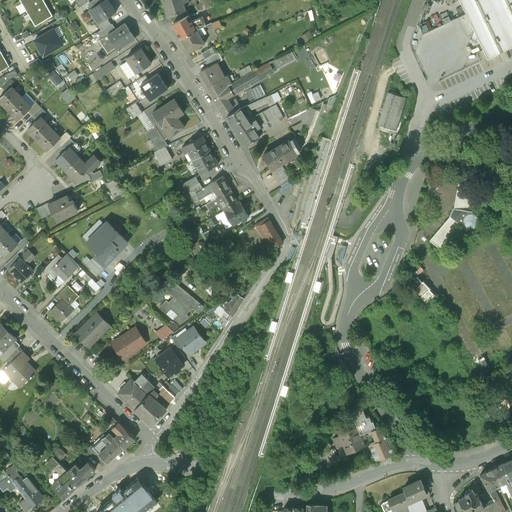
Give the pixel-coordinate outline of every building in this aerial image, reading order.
[(44,0),(21,0),(28,11),(45,1),(44,0)] [(99,0),(92,0),(88,3),(91,8),(101,2),(99,0)] [(91,8),(89,9),(98,23),(107,17),(116,11),(109,0),(103,0),(101,2),(91,8)] [(162,0),(168,14),(185,8),(182,0),(162,0)] [(211,0),(199,0),(201,3),(197,5),(199,11),(214,5),(211,0)] [(511,45),(511,0),(459,0),(487,57),(493,54),(511,45)] [(45,1),(28,11),(36,25),(53,15),(45,1)] [(12,24),(6,14),(1,17),(7,27),(12,24)] [(189,14),(173,24),(181,37),(197,28),(198,28),(206,25),(203,16),(192,20),(189,14)] [(61,17),(51,23),(54,28),(64,22),(61,17)] [(107,17),(98,23),(101,29),(111,23),(107,17)] [(219,19),(212,22),(214,28),(221,25),(219,19)] [(115,29),(109,33),(109,34),(119,48),(134,37),(125,23),(115,29)] [(111,24),(103,29),(107,35),(109,34),(109,33),(115,29),(111,24)] [(62,44),(54,28),(35,39),(44,55),(62,44)] [(197,28),(181,37),(189,51),(205,42),(197,28)] [(212,46),(202,52),(206,58),(209,57),(216,52),(212,46)] [(307,55),(303,46),(298,48),(302,57),(307,55)] [(141,47),(128,57),(129,58),(138,71),(151,62),(141,47)] [(219,51),(209,57),(213,64),(217,62),(217,63),(223,60),(219,51)] [(2,52),(0,52),(0,71),(10,66),(2,52)] [(290,52),(256,70),(260,78),(294,59),(290,52)] [(112,57),(114,63),(124,59),(121,53),(112,57)] [(39,58),(28,64),(31,69),(41,63),(39,58)] [(129,58),(120,64),(132,83),(142,76),(138,71),(129,58)] [(111,60),(93,73),(97,79),(116,67),(111,60)] [(55,85),(63,79),(60,75),(67,70),(61,62),(46,73),(55,85)] [(213,64),(201,71),(209,86),(225,77),(217,63),(217,62),(213,64)] [(248,66),(239,71),(242,78),(252,73),(248,66)] [(15,69),(5,75),(8,80),(18,74),(15,69)] [(230,84),(229,85),(233,93),(260,78),(256,70),(252,73),(242,78),(230,84)] [(158,72),(141,84),(144,88),(150,96),(152,99),(168,87),(158,72)] [(225,77),(209,86),(218,103),(225,99),(234,94),(233,93),(229,85),(230,84),(226,76),(225,77)] [(9,80),(1,87),(6,92),(11,87),(15,84),(11,79),(9,80)] [(117,83),(111,87),(116,94),(121,90),(117,83)] [(260,84),(251,89),(255,98),(265,93),(260,84)] [(6,92),(0,98),(0,101),(8,110),(21,97),(11,87),(6,92)] [(65,101),(72,98),(67,88),(61,91),(65,101)] [(150,96),(144,88),(139,91),(145,100),(150,96)] [(277,92),(240,108),(243,113),(268,102),(269,105),(276,102),(275,101),(279,99),(277,92)] [(388,93),(378,125),(393,130),(403,98),(388,93)] [(21,97),(8,110),(18,120),(27,111),(31,108),(21,97)] [(161,106),(153,112),(170,136),(185,126),(179,116),(185,112),(175,97),(161,106)] [(225,99),(218,103),(224,112),(230,108),(225,99)] [(136,101),(127,107),(134,118),(143,112),(136,101)] [(158,101),(145,110),(156,127),(147,133),(158,149),(166,145),(168,144),(165,139),(170,136),(153,112),(161,106),(158,101)] [(31,108),(27,111),(32,116),(41,108),(36,103),(31,108)] [(271,113),(257,122),(263,131),(284,118),(276,104),(269,108),(271,113)] [(240,107),(227,116),(246,145),(260,137),(258,134),(263,131),(257,122),(256,119),(250,123),(243,113),(240,108),(240,107)] [(41,108),(32,116),(37,121),(40,117),(45,113),(41,108)] [(320,110),(313,129),(322,132),(329,114),(320,110)] [(37,121),(28,129),(38,140),(50,128),(40,117),(37,121)] [(50,128),(38,140),(47,150),(60,138),(50,128)] [(203,135),(183,147),(187,153),(190,152),(193,159),(196,157),(210,149),(211,149),(203,135)] [(70,138),(61,146),(66,151),(74,143),(70,138)] [(288,142),(278,147),(277,145),(267,150),(268,152),(262,155),(270,170),(295,157),(288,142)] [(66,151),(57,160),(66,170),(79,157),(75,153),(80,149),(80,147),(77,143),(75,143),(74,143),(66,151)] [(158,149),(155,151),(161,163),(172,158),(166,145),(158,149)] [(210,149),(196,157),(202,166),(199,168),(202,172),(218,163),(210,149)] [(79,157),(66,170),(77,181),(86,172),(90,169),(91,170),(101,161),(95,155),(85,164),(79,157)] [(461,176),(455,207),(453,207),(453,208),(451,214),(449,215),(450,216),(430,240),(441,249),(461,225),(464,227),(466,225),(468,226),(471,227),(473,227),(476,225),(477,223),(478,221),(478,218),(476,216),(474,214),(472,213),(472,210),(468,209),(476,160),(461,157),(458,175),(461,176)] [(10,159),(5,160),(4,164),(7,168),(11,167),(13,162),(10,159)] [(285,167),(272,173),(277,185),(287,180),(285,177),(289,175),(285,167)] [(101,170),(90,175),(93,181),(97,179),(104,176),(101,170)] [(224,174),(204,186),(205,187),(197,191),(200,197),(198,198),(199,200),(203,198),(202,197),(216,189),(219,196),(232,189),(224,174)] [(198,175),(189,180),(192,186),(201,181),(198,175)] [(104,176),(97,179),(100,186),(107,183),(104,176)] [(118,181),(107,185),(112,197),(123,192),(118,181)] [(192,186),(190,187),(194,193),(197,191),(205,187),(204,186),(201,181),(192,186)] [(219,196),(207,203),(210,207),(220,202),(225,209),(239,200),(232,189),(219,196)] [(67,195),(49,204),(57,221),(78,210),(72,200),(70,201),(67,195)] [(239,200),(225,209),(234,224),(243,219),(244,222),(247,220),(246,217),(249,215),(240,200),(239,200)] [(216,214),(209,218),(213,224),(220,220),(216,214)] [(267,215),(254,221),(266,242),(264,243),(266,246),(265,247),(268,253),(283,242),(267,215)] [(107,221),(87,241),(98,252),(94,255),(105,265),(128,242),(107,221)] [(302,233),(293,230),(290,239),(299,242),(302,233)] [(7,233),(0,240),(0,252),(3,256),(15,245),(22,239),(16,233),(11,237),(7,233)] [(22,239),(15,245),(20,250),(29,242),(24,237),(22,239)] [(21,258),(9,269),(22,282),(33,270),(26,263),(33,255),(29,250),(21,258)] [(17,253),(5,264),(9,269),(21,258),(17,253)] [(61,258),(52,267),(53,268),(65,280),(78,267),(65,254),(61,258)] [(57,255),(45,268),(49,272),(53,268),(52,267),(61,258),(57,255)] [(430,288),(423,281),(422,281),(417,276),(408,284),(413,289),(412,290),(419,298),(420,297),(425,302),(434,294),(429,289),(430,288)] [(199,300),(179,283),(172,292),(175,295),(170,301),(167,298),(160,306),(167,313),(171,308),(178,314),(174,318),(180,324),(189,316),(187,314),(199,300)] [(68,284),(55,297),(59,301),(72,288),(68,284)] [(59,301),(50,310),(61,322),(79,304),(74,300),(79,295),(72,288),(59,301)] [(237,291),(225,307),(233,313),(244,296),(237,291)] [(230,318),(221,313),(220,316),(222,317),(220,320),(226,324),(230,318)] [(97,314),(79,332),(90,343),(108,325),(97,314)] [(0,322),(0,346),(4,350),(15,339),(17,338),(10,331),(10,332),(0,322)] [(167,324),(158,333),(162,339),(175,331),(167,324)] [(136,327),(113,342),(117,347),(115,348),(114,351),(115,353),(119,354),(120,353),(124,358),(146,343),(136,327)] [(194,327),(179,337),(190,352),(205,342),(194,327)] [(171,347),(166,351),(165,353),(158,359),(166,370),(167,370),(170,374),(175,370),(175,371),(177,372),(180,369),(180,368),(179,367),(183,364),(181,361),(174,351),(171,347)] [(186,357),(179,347),(174,351),(181,361),(186,357)] [(23,352),(6,368),(11,373),(9,375),(20,387),(36,371),(27,362),(30,359),(23,352)] [(473,364),(479,375),(490,369),(484,359),(473,364)] [(134,380),(132,378),(118,392),(135,408),(148,394),(141,387),(148,379),(141,373),(134,380)] [(148,394),(135,408),(152,424),(166,409),(154,397),(159,392),(170,401),(175,396),(167,389),(162,384),(158,388),(148,379),(141,387),(148,394)] [(170,385),(165,380),(162,384),(167,389),(170,385)] [(180,391),(172,384),(170,385),(167,389),(175,396),(180,391)] [(362,407),(351,412),(357,426),(360,434),(371,429),(371,430),(376,428),(373,420),(371,421),(369,416),(366,417),(362,407)] [(117,421),(108,413),(104,417),(112,426),(117,421)] [(135,438),(118,423),(113,428),(118,433),(114,437),(125,447),(135,438)] [(357,426),(338,433),(339,435),(343,444),(347,453),(365,446),(360,434),(357,426)] [(376,441),(369,444),(376,460),(395,452),(391,442),(382,432),(381,432),(378,427),(376,428),(371,430),(376,441)] [(114,437),(109,432),(103,438),(109,444),(99,453),(108,463),(125,447),(114,437)] [(339,435),(333,437),(336,447),(343,444),(339,435)] [(322,436),(310,449),(319,457),(331,444),(326,440),(322,436)] [(76,464),(67,454),(66,454),(58,446),(50,454),(53,457),(68,472),(76,464)] [(68,472),(53,457),(45,464),(52,471),(54,470),(59,475),(57,476),(57,478),(59,480),(52,486),(65,500),(69,495),(80,484),(68,472)] [(81,468),(76,464),(68,472),(79,484),(91,472),(96,468),(89,460),(81,468)] [(511,482),(504,462),(492,468),(500,484),(506,481),(511,494),(511,482)] [(3,474),(2,475),(5,479),(8,477),(9,478),(12,482),(19,476),(22,480),(25,478),(19,469),(17,471),(13,466),(3,474)] [(500,484),(492,468),(481,475),(489,491),(495,488),(500,485),(500,484)] [(39,493),(26,477),(25,478),(22,480),(19,476),(12,482),(9,478),(8,477),(5,479),(3,481),(8,488),(9,487),(12,491),(11,492),(17,488),(26,499),(19,504),(24,511),(25,511),(41,500),(37,495),(39,493)] [(421,479),(403,487),(405,492),(381,502),(385,511),(392,508),(396,507),(405,502),(427,493),(421,479)] [(156,511),(161,508),(141,484),(107,511),(156,511)] [(472,489),(470,488),(467,490),(467,492),(465,493),(466,495),(459,498),(460,499),(455,502),(460,510),(464,507),(466,511),(492,511),(494,511),(489,502),(484,505),(479,495),(478,495),(477,492),(475,493),(473,488),(472,489)] [(503,511),(507,510),(495,488),(489,491),(494,500),(500,511),(503,511)] [(500,511),(494,500),(489,502),(494,511),(500,511)] [(409,511),(405,502),(396,507),(397,511),(409,511)]
